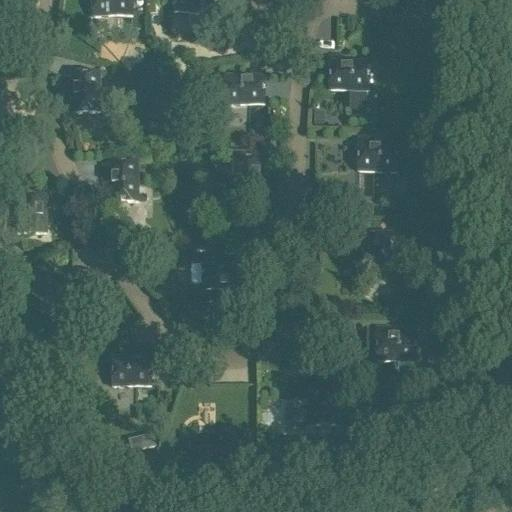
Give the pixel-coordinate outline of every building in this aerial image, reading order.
[(0,0),(0,32),(4,32),(18,32),(19,20),(19,8),(19,6),(24,6),(23,0),(0,0)] [(94,19),(94,20),(105,20),(116,20),(117,20),(119,20),(132,20),(133,20),(133,17),(133,12),(132,0),(93,0),(94,5),(94,19)] [(174,15),(174,16),(189,16),(190,16),(202,16),(213,16),(213,1),(213,0),(174,0),(174,3),(174,15)] [(330,58),(330,64),(330,79),(330,94),(331,94),(332,94),(333,94),(334,94),(345,94),(357,94),(369,94),(369,79),(369,64),(348,64),(343,64),(342,58),(334,58),(330,58)] [(226,93),(226,108),(237,108),(249,108),(250,108),(264,108),(265,108),(265,96),(265,84),(265,72),(252,72),(252,78),(239,78),(226,78),(226,93)] [(64,76),(64,89),(70,89),(70,102),(70,116),(85,116),(100,116),(100,105),(100,94),(100,91),(100,90),(100,79),(100,77),(100,76),(92,76),(78,76),(64,76)] [(354,118),(375,119),(376,97),(355,96),(354,118)] [(270,130),(274,113),(261,110),(257,127),(270,130)] [(325,126),(325,115),(313,115),(313,126),(325,126)] [(358,160),(358,175),(359,175),(373,175),(374,175),(382,175),(384,175),(397,175),(397,160),(397,145),(384,145),(380,145),(371,145),(371,139),(358,139),(358,145),(358,160)] [(234,175),(234,180),(234,181),(234,183),(234,200),(249,200),(264,200),(264,187),(264,174),(270,174),(270,161),(257,161),(246,161),(234,161),(234,162),(234,175)] [(103,165),(103,178),(109,178),(109,191),(109,204),(124,204),(139,204),(139,189),(139,185),(139,183),(139,166),(139,165),(127,165),(115,165),(103,165)] [(18,221),(18,236),(21,236),(34,236),(47,236),(47,219),(47,210),(52,210),(52,197),(40,197),(29,197),(18,197),(18,207),(18,221)] [(367,229),(354,229),(354,235),(354,249),(354,264),(356,264),(368,264),(369,264),(372,264),(380,264),(393,264),(393,250),(393,235),(380,235),(372,235),(367,235),(367,229)] [(197,267),(192,267),(192,271),(192,287),(204,287),(204,292),(217,292),(219,292),(223,292),(229,292),(230,298),(243,298),(243,286),(243,274),(243,262),(230,262),(217,262),(204,262),(204,267),(197,267)] [(71,302),(71,315),(86,315),(101,315),(101,302),(101,289),(106,289),(106,276),(86,276),(74,276),(71,276),(71,291),(71,292),(71,296),(71,302)] [(377,364),(377,365),(378,365),(391,365),(395,365),(398,365),(413,365),(415,365),(416,365),(416,349),(416,333),(403,333),(390,333),(390,328),(377,328),(377,333),(377,349),(377,364)] [(113,375),(113,390),(124,390),(134,390),(136,390),(152,390),(152,387),(152,373),(152,359),(152,353),(138,353),(138,360),(125,360),(113,359),(113,375)] [(300,357),(295,377),(317,382),(321,362),(300,357)] [(310,415),(310,428),(325,428),(340,428),(340,415),(340,402),(345,402),(345,389),(340,389),(325,389),(311,389),(310,389),(310,404),(310,405),(310,408),(310,415)] [(214,460),(214,473),(229,473),(244,473),(244,460),(244,447),(250,448),(250,435),(244,435),(229,435),(214,435),(214,449),(214,460)] [(126,471),(142,478),(147,466),(131,459),(126,471)]
